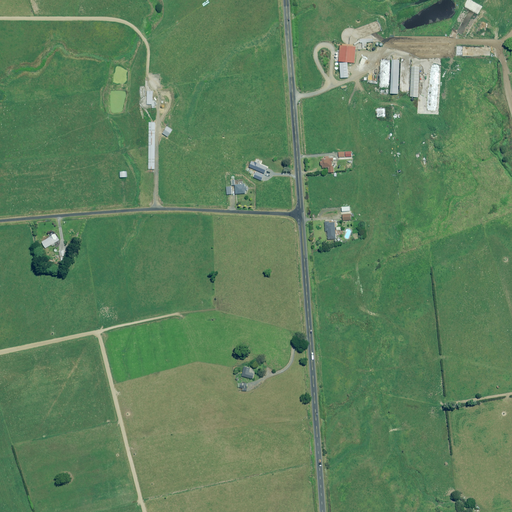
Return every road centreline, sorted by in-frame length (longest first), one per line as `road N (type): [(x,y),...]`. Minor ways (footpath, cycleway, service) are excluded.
road 1 (unclassified): [(0,218),(162,207),(301,214)]
road 2 (secondary): [(301,214),(322,511)]
road 3 (secondary): [(285,0),(301,214)]
